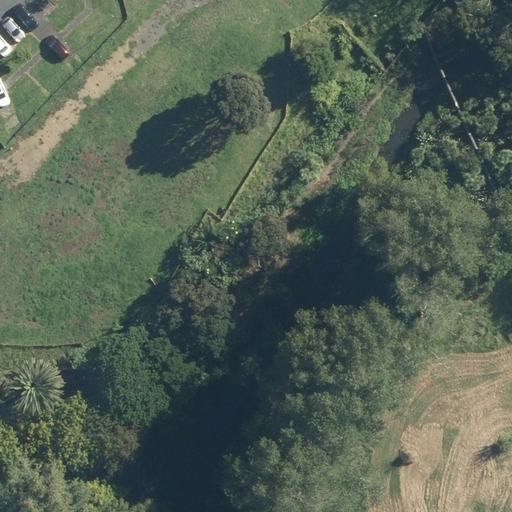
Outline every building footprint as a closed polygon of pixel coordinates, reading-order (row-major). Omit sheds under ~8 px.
[(195,0),(148,0),(153,13),(195,0)] [(279,0),(299,20),(302,18),(313,29),(316,27),(327,38),(338,28),(309,0),(279,0)] [(180,71),(145,113),(220,173),(254,131),(180,71)] [(190,165),(155,132),(142,146),(177,179),(190,165)] [(115,153),(69,135),(49,185),(133,218),(153,168),(137,162),(140,154),(119,145),(115,153)] [(101,224),(66,204),(56,223),(91,243),(101,224)] [(35,258),(0,254),(0,309),(30,313),(35,258)]
